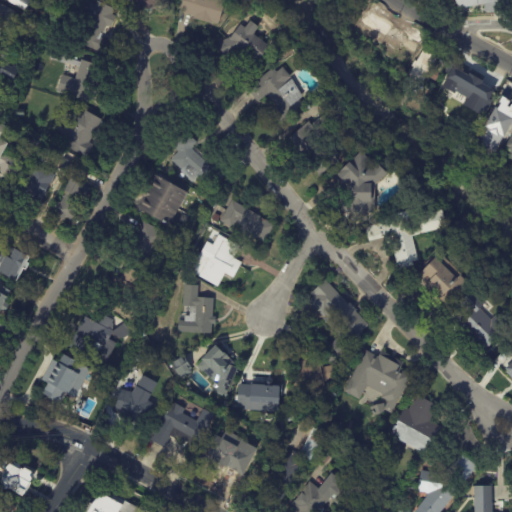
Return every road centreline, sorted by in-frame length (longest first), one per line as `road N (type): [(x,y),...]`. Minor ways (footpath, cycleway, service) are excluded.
road 1 (residential): [(511,433),(313,236),(158,41)]
road 2 (residential): [(0,388),(80,254),(140,124),(158,41)]
road 3 (tertiary): [(213,511),(84,444),(0,423)]
road 4 (residential): [(511,63),(401,0)]
